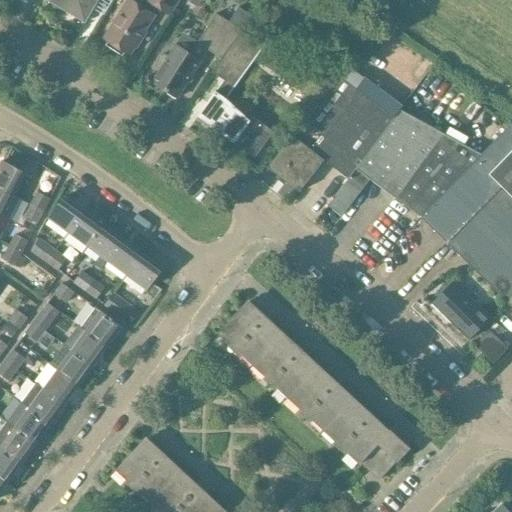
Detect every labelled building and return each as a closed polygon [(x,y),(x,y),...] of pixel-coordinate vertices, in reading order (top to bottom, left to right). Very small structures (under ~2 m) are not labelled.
[(85,23),(98,0),(47,0),(85,23)] [(127,0),(104,39),(108,42),(106,45),(122,55),(124,52),(129,55),(155,14),(154,14),(159,7),(170,14),(178,0),(143,0),(140,5),(132,0),(127,0)] [(177,98),(208,50),(222,58),(242,30),(253,16),(238,7),(229,22),(216,13),(190,53),(176,44),(168,56),(165,54),(160,55),(155,62),(156,68),(159,70),(152,82),(177,98)] [(270,129),(252,117),(249,121),(228,100),(224,98),(263,45),(242,30),(222,58),(212,71),(224,80),(216,92),(215,91),(198,115),(252,155),(270,129)] [(347,178),(399,109),(402,105),(352,70),(291,135),(267,166),(299,191),(323,159),(347,178)] [(419,217),(480,154),(464,145),(445,134),(399,109),(347,178),(328,205),(341,215),(369,179),(419,217)] [(445,242),(511,174),(511,124),(510,123),(480,154),(419,217),(445,242)] [(0,187),(13,195),(24,173),(1,161),(0,163),(0,187)] [(505,300),(511,292),(511,174),(445,242),(505,300)] [(9,220),(21,198),(13,195),(0,187),(0,214),(2,216),(9,220)] [(42,210),(49,199),(37,192),(31,204),(42,210)] [(68,232),(83,211),(63,197),(48,218),(68,232)] [(35,222),(42,210),(31,204),(24,216),(35,222)] [(88,246),(103,226),(83,211),(68,232),(88,246)] [(107,260),(122,240),(103,226),(88,246),(99,255),(93,264),(101,269),(107,260)] [(21,253),(28,242),(16,236),(10,247),(21,253)] [(54,252),(38,240),(30,251),(46,262),(54,252)] [(126,274),(141,254),(122,240),(107,260),(126,274)] [(14,265),(21,253),(10,247),(3,259),(14,265)] [(57,270),(65,260),(54,252),(46,262),(57,270)] [(146,289),(161,268),(141,254),(126,274),(146,289)] [(85,291),(93,280),(81,272),(73,283),(85,291)] [(96,299),(104,288),(93,280),(85,291),(96,299)] [(490,317),(453,281),(431,303),(468,340),(490,317)] [(65,303),(73,292),(62,284),(54,295),(65,303)] [(130,307),(112,294),(104,305),(122,318),(130,307)] [(385,434),(244,303),(217,333),(359,464),(360,463),(377,478),(394,460),(396,461),(409,448),(389,430),(385,434)] [(45,331),(58,312),(47,304),(34,323),(45,331)] [(106,347),(120,327),(95,308),(80,328),(85,331),(106,347)] [(18,329),(27,318),(16,310),(8,321),(18,329)] [(36,342),(45,331),(34,323),(25,334),(36,342)] [(92,366),(106,347),(85,331),(71,350),(92,366)] [(506,349),(489,331),(476,345),(493,362),(506,349)] [(16,370),(24,358),(13,350),(5,362),(16,370)] [(77,385),(92,366),(71,350),(57,370),(77,385)] [(0,375),(8,381),(16,370),(5,362),(0,368),(0,375)] [(63,404),(77,385),(57,370),(43,389),(63,404)] [(63,404),(43,389),(35,383),(21,403),(29,408),(49,423),(63,404)] [(21,403),(7,422),(15,428),(35,443),(49,423),(29,408),(21,403)] [(35,443),(15,428),(7,422),(0,430),(0,446),(1,447),(21,462),(35,443)] [(219,511),(142,441),(115,470),(159,511),(219,511)] [(0,476),(7,482),(21,462),(1,447),(0,447),(0,476)] [(511,511),(511,504),(508,509),(501,502),(500,504),(502,505),(495,511),(481,511),(478,509),(474,511),(511,511)]
